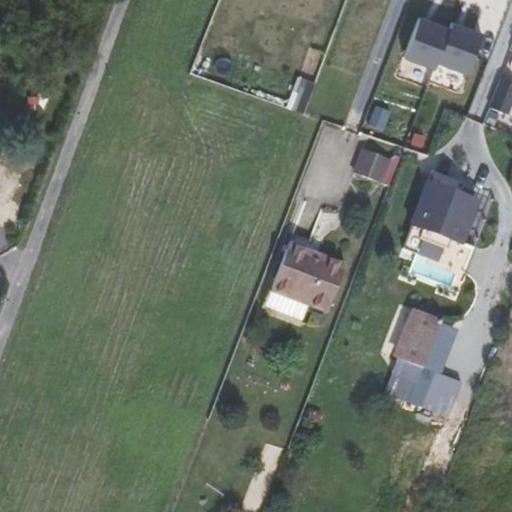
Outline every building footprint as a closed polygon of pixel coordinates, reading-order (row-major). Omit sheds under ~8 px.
[(450,27),(419,16),(404,57),(435,68),(437,62),(450,27)] [(483,31),(453,20),(450,27),(437,62),(468,73),(483,31)] [(491,107),(507,114),(511,102),(511,83),(502,79),(491,107)] [(376,106),(365,127),(383,131),(390,112),(376,106)] [(388,158),(363,149),(354,173),(379,182),(388,158)] [(426,184),(410,224),(462,244),(478,203),(426,184)] [(290,241),(288,248),(314,258),(316,251),(290,241)] [(346,262),(316,251),(314,258),(288,248),(272,292),(327,312),(346,262)] [(399,387),(414,393),(443,318),(413,308),(393,356),(406,362),(397,386),(399,387)] [(394,405),(407,409),(414,393),(399,387),(394,405)]
